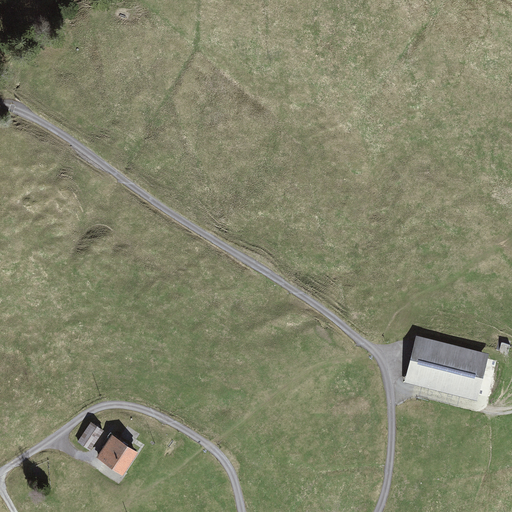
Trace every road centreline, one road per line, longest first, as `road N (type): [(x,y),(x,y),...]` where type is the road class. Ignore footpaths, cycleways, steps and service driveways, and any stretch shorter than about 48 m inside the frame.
road 1 (track): [(0,103),(87,150),(373,348)]
road 2 (track): [(210,446),(150,410),(107,403),(0,474)]
road 3 (track): [(373,348),(385,368),(392,441),(377,511)]
road 4 (track): [(388,476),(417,473),(447,432),(511,409)]
